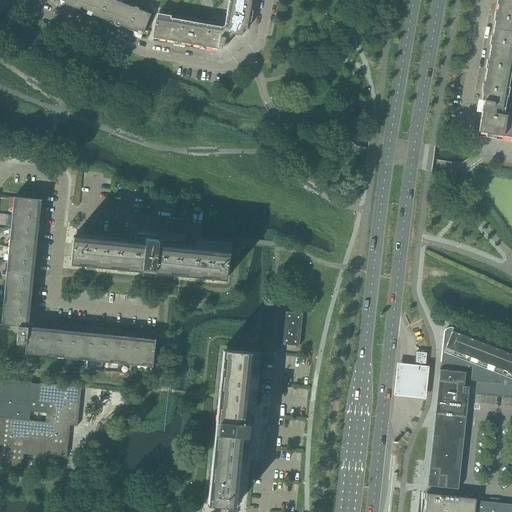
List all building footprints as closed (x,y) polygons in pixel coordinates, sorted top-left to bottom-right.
[(86,12),(91,0),(75,0),(72,7),(81,10),(82,8),(87,10),(86,12)] [(92,14),(101,18),(102,16),(101,16),(107,0),(91,0),(86,12),(87,13),(88,10),(93,12),(92,14)] [(101,18),(114,23),(122,3),(115,0),(107,0),(101,16),(102,16),(101,18)] [(232,0),(228,26),(229,27),(229,28),(234,34),(242,35),(243,29),(247,30),(251,0),(232,0)] [(484,100),(479,131),(511,137),(511,115),(501,114),(511,50),(511,0),(498,0),(498,1),(481,100),(484,100)] [(114,23),(128,29),(137,7),(135,6),(134,7),(122,3),(114,23)] [(137,7),(128,29),(137,32),(138,30),(143,32),(142,34),(143,34),(151,14),(139,9),(138,7),(137,7)] [(153,37),(219,49),(220,45),(226,47),(228,38),(223,32),(222,32),(222,30),(156,19),(153,37)] [(223,32),(228,38),(231,36),(234,34),(229,28),(226,30),(223,32)] [(25,354),(26,354),(26,353),(89,359),(89,357),(96,358),(95,359),(111,361),(111,359),(127,361),(127,363),(142,364),(142,363),(152,364),(152,367),(153,367),(156,339),(155,339),(155,342),(26,329),(39,200),(42,200),(42,199),(14,197),(17,198),(16,208),(14,207),(13,223),(14,223),(13,239),(11,239),(10,254),(11,254),(11,261),(9,260),(2,324),(1,323),(1,324),(19,326),(17,344),(26,345),(25,354)] [(166,244),(167,237),(137,234),(136,241),(129,241),(129,243),(74,237),(74,236),(73,236),(71,264),(71,263),(225,279),(225,280),(226,280),(229,252),(228,252),(228,253),(173,247),(173,245),(166,244)] [(282,344),(299,346),(303,313),(286,311),(282,344)] [(511,350),(453,327),(452,327),(451,327),(450,327),(449,327),(448,327),(447,328),(446,329),(445,330),(445,331),(444,332),(444,333),(441,363),(473,367),(471,380),(477,381),(475,394),(511,397),(511,350)] [(224,350),(208,504),(207,504),(235,507),(235,506),(234,506),(240,451),(242,452),(243,444),(250,445),(253,415),(246,415),(246,408),(244,408),(250,352),(251,352),(223,349),(223,350),(224,350)] [(426,353),(417,352),(415,365),(425,366),(426,353)] [(425,366),(415,365),(396,363),(393,396),(425,399),(428,366),(425,366)] [(440,369),(428,485),(454,488),(459,489),(469,386),(464,385),(466,372),(440,369)] [(0,461),(5,462),(4,474),(22,476),(22,475),(21,475),(22,461),(23,461),(24,453),(67,457),(66,458),(67,458),(69,439),(64,438),(64,434),(67,434),(67,429),(65,429),(65,425),(78,426),(78,425),(76,425),(78,411),(79,411),(80,401),(79,401),(80,387),(82,387),(59,384),(59,386),(40,384),(40,382),(40,384),(31,383),(31,382),(31,381),(31,383),(0,379),(0,461)] [(474,511),(476,500),(476,498),(475,498),(474,498),(470,497),(458,496),(427,493),(426,499),(424,511),(474,511)] [(474,511),(487,511),(488,501),(476,500),(474,511)] [(487,511),(499,511),(501,503),(488,501),(487,511)] [(499,511),(511,511),(511,503),(501,503),(499,511)]
